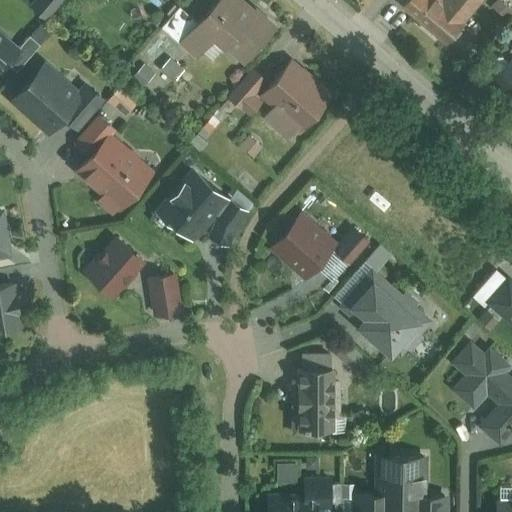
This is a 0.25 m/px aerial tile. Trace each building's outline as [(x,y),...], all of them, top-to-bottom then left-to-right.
[(35,0),(29,9),(41,18),(55,0),(35,0)] [(240,0),(218,0),(182,42),(200,58),(216,40),(244,64),(274,30),(240,0)] [(402,0),(394,9),(447,56),(470,31),(455,26),(478,0),(402,0)] [(0,38),(0,66),(5,62),(12,68),(37,42),(26,36),(12,50),(0,38)] [(335,95),(288,55),(257,91),(277,109),(265,123),(285,140),(295,128),(302,134),(335,95)] [(41,64),(10,100),(48,134),(65,114),(76,124),(100,96),(86,85),(77,95),(41,64)] [(511,65),(499,83),(511,92),(511,65)] [(116,90),(108,99),(123,112),(131,103),(116,90)] [(79,168),(116,204),(146,173),(108,136),(116,128),(101,114),(73,143),(89,158),(79,168)] [(195,170),(159,210),(194,239),(216,214),(209,239),(227,244),(234,226),(247,212),(228,199),(195,170)] [(0,260),(12,259),(6,203),(0,203),(0,329),(21,327),(16,280),(0,281),(0,260)] [(294,213),(267,246),(304,276),(331,244),(294,213)] [(354,231),(336,251),(348,261),(365,241),(354,231)] [(116,237),(83,277),(111,299),(144,259),(116,237)] [(174,278),(150,280),(153,318),(177,316),(174,278)] [(427,320),(380,278),(345,316),(392,358),(427,320)] [(511,375),(471,339),(451,362),(466,375),(455,387),(471,402),(485,386),(504,403),(487,421),(501,433),(511,420),(511,375)] [(345,347),(338,355),(361,375),(368,368),(345,347)] [(298,367),(295,431),(335,432),(337,368),(298,367)] [(374,493),(355,493),(354,511),(443,511),(444,497),(422,496),(422,458),(375,458),(374,493)] [(306,493),(261,494),(261,511),(308,511),(308,502),(330,502),(330,473),(306,473),(306,493)] [(511,511),(511,500),(494,500),(493,511),(511,511)]
